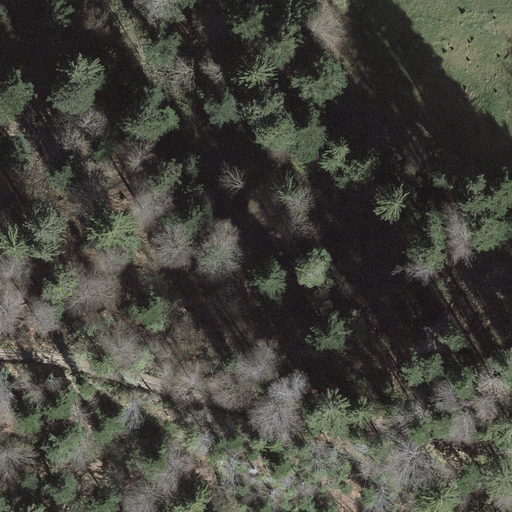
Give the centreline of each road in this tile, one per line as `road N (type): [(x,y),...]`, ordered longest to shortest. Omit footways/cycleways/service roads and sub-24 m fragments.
road 1 (track): [(460,430),(230,408),(57,360),(0,357)]
road 2 (track): [(0,74),(50,86),(153,141),(258,127)]
